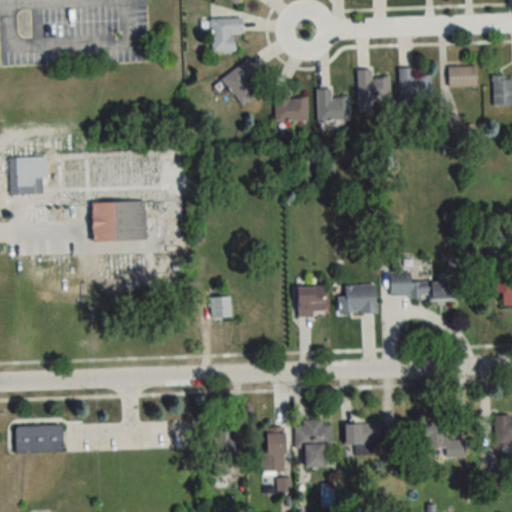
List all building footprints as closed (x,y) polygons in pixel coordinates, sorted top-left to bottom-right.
[(241,34),(241,18),(210,18),(210,52),(233,52),(232,34),(241,34)] [(247,78),(255,70),(243,59),(220,82),(243,105),(258,89),(247,78)] [(475,66),(447,66),(447,86),(475,86),(475,66)] [(431,100),(431,76),(413,76),(413,67),(398,67),(398,100),(431,100)] [(371,77),(371,69),(356,69),(356,102),(389,101),(389,77),(371,77)] [(511,76),(492,76),(492,105),(511,105),(511,76)] [(274,121),(307,121),(307,98),(288,98),(288,88),(274,88),(274,121)] [(330,97),(330,89),(315,89),(315,121),(348,121),(348,97),(330,97)] [(439,133),(459,133),(459,115),(439,115),(439,133)] [(8,194),(44,194),(44,155),(8,156),(8,194)] [(90,241),(144,241),(144,202),(90,202),(90,241)] [(390,300),(455,298),(454,282),(409,283),(409,270),(389,271),(390,300)] [(511,280),(505,281),(505,273),(491,273),(491,294),(502,294),(502,306),(511,305),(511,280)] [(374,314),(373,285),(339,286),(340,315),(374,314)] [(324,317),(324,288),(296,288),(296,317),(324,317)] [(210,318),(230,318),(229,297),(209,298),(210,318)] [(511,416),(493,416),(493,446),(511,445),(511,416)] [(331,468),(331,425),(322,425),(322,420),(302,420),(302,427),(294,427),(294,448),(304,448),(304,468),(331,468)] [(444,448),(444,457),(464,457),(464,440),(445,440),(445,422),(424,422),(424,448),(444,448)] [(343,424),(343,446),(381,446),(381,424),(343,424)] [(61,426),(14,426),(14,451),(61,451),(61,426)] [(283,428),(263,428),(263,471),(283,471),(283,428)] [(231,431),(208,431),(208,476),(231,476),(231,431)] [(502,492),(502,471),(480,471),(480,492),(502,492)]
